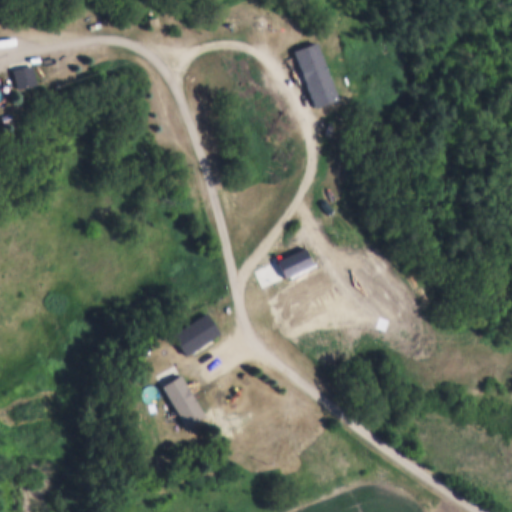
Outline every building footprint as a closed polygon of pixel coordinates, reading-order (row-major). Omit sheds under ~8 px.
[(147,16),(155,14),(157,23),(148,25),(147,16)] [(291,48),(315,40),(334,96),(310,104),(291,48)] [(8,67),(29,61),(34,82),(14,87),(8,67)] [(0,112),(7,111),(9,119),(0,120),(0,112)] [(344,181),(339,174),(319,190),(324,196),(344,181)] [(265,266),(302,242),(314,260),(277,285),(265,266)] [(191,316),(202,309),(210,322),(199,328),(205,339),(181,353),(166,328),(190,313),(191,316)] [(156,383),(175,372),(199,413),(180,424),(156,383)]
